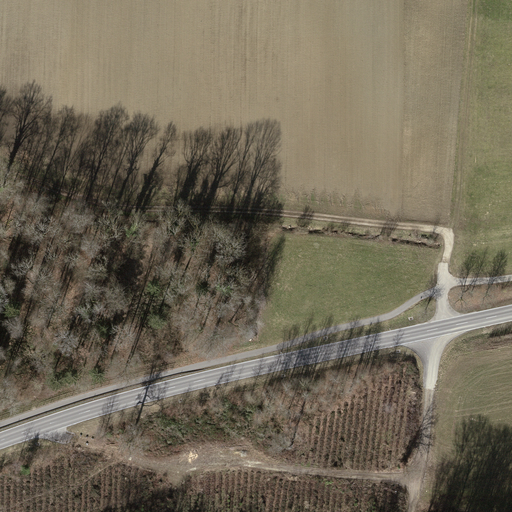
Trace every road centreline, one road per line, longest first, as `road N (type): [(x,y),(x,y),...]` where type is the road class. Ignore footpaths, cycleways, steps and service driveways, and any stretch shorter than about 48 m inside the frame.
road 1 (secondary): [(511,312),(243,371),(0,443)]
road 2 (track): [(52,424),(88,449),(179,465),(421,479)]
road 3 (track): [(0,170),(24,181),(278,211)]
road 4 (track): [(442,327),(451,235),(278,211)]
road 5 (track): [(451,235),(474,0)]
road 6 (track): [(442,327),(418,511)]
